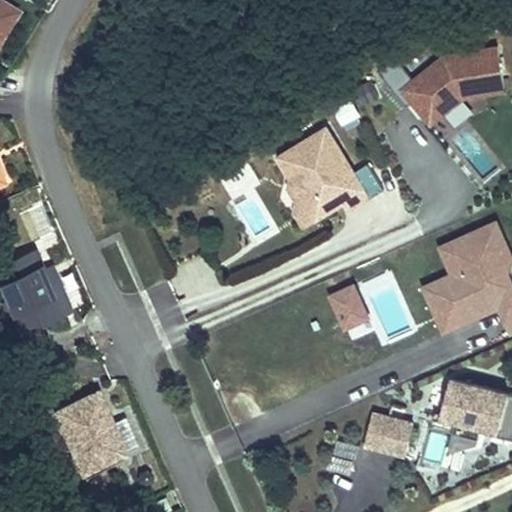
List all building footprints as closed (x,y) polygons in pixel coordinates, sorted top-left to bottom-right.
[(1,0),(0,0),(0,51),(24,13),(1,0)] [(502,96),(495,51),(441,60),(399,94),(429,130),(461,103),(502,96)] [(369,203),(325,132),(277,162),(290,183),(287,193),(296,207),(306,209),(315,224),(335,212),(332,207),(341,202),(343,206),(349,216),(369,203)] [(255,195),(236,202),(251,240),(270,233),(255,195)] [(335,212),(343,206),(341,202),(332,207),(335,212)] [(315,224),(306,209),(296,207),(293,217),(303,232),(315,224)] [(511,289),(502,267),(511,262),(494,225),(439,251),(451,277),(436,284),(449,312),(456,309),(463,325),(490,314),(488,310),(496,306),(498,310),(511,339),(511,338),(511,289)] [(0,279),(21,327),(43,317),(35,300),(55,291),(36,246),(0,260),(0,279)] [(463,325),(456,309),(449,312),(436,284),(423,290),(443,334),(463,325)] [(362,310),(353,290),(330,300),(339,321),(362,310)] [(35,300),(43,317),(63,309),(55,291),(35,300)] [(367,322),(362,310),(339,321),(344,332),(367,322)] [(499,432),(508,397),(450,382),(441,418),(459,422),(455,436),(478,442),(481,428),(499,432)] [(96,393),(53,412),(75,462),(89,456),(92,463),(136,444),(124,415),(109,422),(96,393)] [(405,458),(413,427),(373,417),(365,448),(405,458)] [(331,467),(354,470),(358,443),(334,440),(331,467)]
